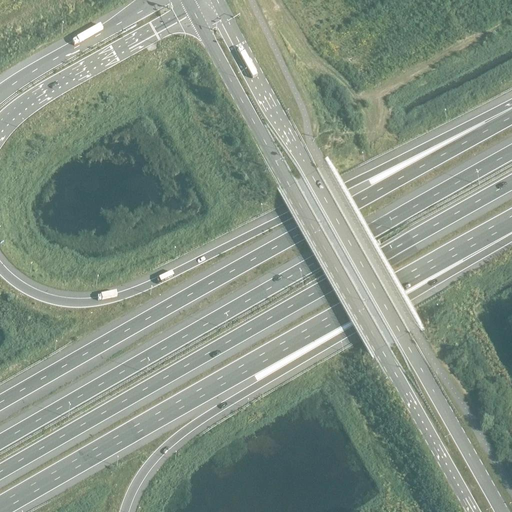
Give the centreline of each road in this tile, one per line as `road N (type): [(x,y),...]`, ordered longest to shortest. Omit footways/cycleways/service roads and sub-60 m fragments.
road 1 (motorway): [(0,471),(511,181)]
road 2 (motorway): [(511,151),(0,441)]
road 3 (motorway): [(511,115),(0,403)]
road 4 (secondary): [(502,511),(217,0)]
road 5 (secondary): [(193,10),(476,511)]
road 6 (motorway): [(511,113),(111,298),(48,299),(22,289),(0,267)]
road 7 (motorway): [(0,509),(299,341)]
road 8 (motorway): [(124,511),(156,454),(299,341)]
road 9 (motorway): [(299,341),(511,222)]
road 10 (motorway): [(0,125),(51,86),(193,10)]
road 11 (motorway): [(164,0),(0,95)]
